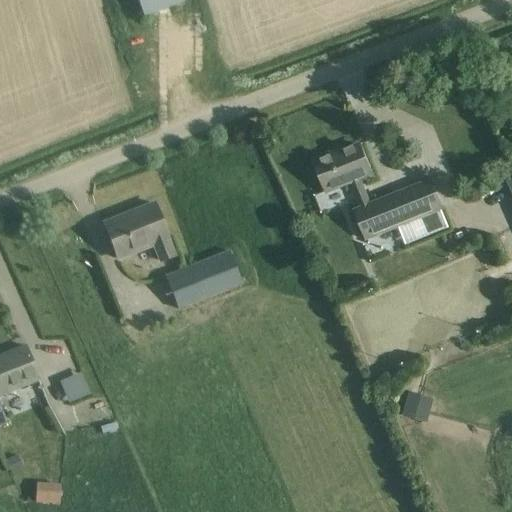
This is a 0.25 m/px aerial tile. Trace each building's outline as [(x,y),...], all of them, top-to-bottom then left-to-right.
[(184,1),(183,0),(136,0),(143,17),(184,1)] [(371,174),(360,146),(315,164),(326,192),(350,182),(361,210),(356,212),(366,238),(398,226),(405,245),(448,228),(430,183),(370,206),(359,178),(371,174)] [(167,239),(153,204),(103,224),(117,259),(153,245),(160,261),(173,256),(166,240),(167,239)] [(242,285),(229,252),(165,277),(178,310),(182,308),(186,320),(242,298),(238,286),(242,285)] [(0,426),(6,424),(0,409),(0,394),(37,379),(24,346),(0,355),(0,426)] [(61,380),(69,403),(91,395),(83,372),(61,380)] [(435,399),(410,393),(403,417),(428,424),(435,399)] [(5,462),(12,475),(23,470),(17,456),(5,462)] [(35,503),(59,504),(59,490),(36,488),(35,503)]
